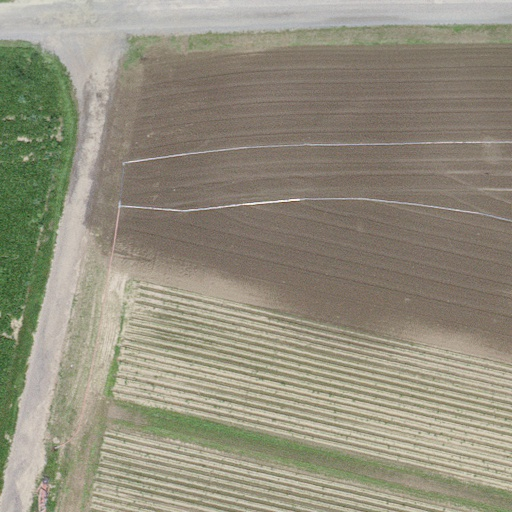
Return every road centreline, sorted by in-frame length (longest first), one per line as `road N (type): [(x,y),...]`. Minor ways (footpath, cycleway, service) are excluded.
road 1 (track): [(0,32),(511,21)]
road 2 (track): [(19,511),(105,103),(112,26)]
